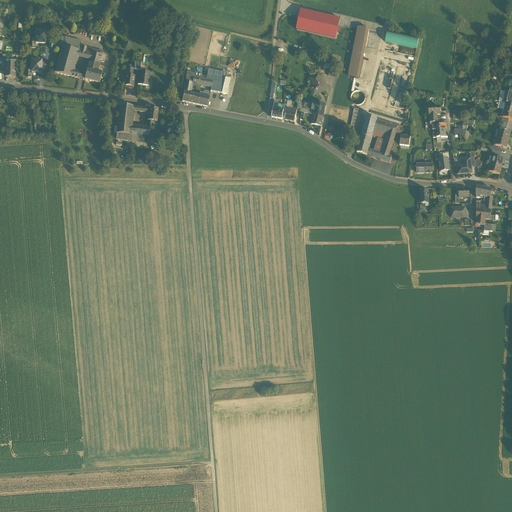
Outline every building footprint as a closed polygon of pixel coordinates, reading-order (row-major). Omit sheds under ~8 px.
[(337,31),(338,27),(340,19),(301,10),(296,30),(335,39),(337,31)] [(348,76),(359,79),(369,30),(358,27),(348,76)] [(35,32),(35,40),(35,43),(36,43),(45,44),(45,32),(35,32)] [(388,33),(386,42),(418,49),(420,40),(388,33)] [(80,46),(81,42),(65,37),(64,38),(62,47),(78,51),(80,46)] [(73,71),(77,55),(78,51),(62,47),(55,73),(71,77),(73,71)] [(103,52),(86,48),(84,57),(90,58),(87,70),(97,72),(98,69),(103,52)] [(41,61),(31,61),(31,69),(31,72),(32,72),(41,73),(41,61)] [(5,76),(15,77),(15,64),(6,64),(5,69),(5,76)] [(331,66),(330,66),(335,67),(333,74),(329,73),(328,76),(334,78),(336,67),(335,67),(331,66)] [(219,83),(224,84),(226,78),(227,73),(209,69),(208,74),(217,76),(217,78),(220,79),(219,83)] [(87,70),(86,74),(85,80),(99,84),(102,74),(97,72),(87,70)] [(138,85),(149,87),(151,74),(143,73),(140,72),(138,85)] [(184,92),(191,93),(192,88),(192,85),(196,86),(196,84),(206,86),(208,80),(206,80),(206,79),(200,78),(194,77),(195,74),(187,72),(184,92)] [(211,91),(222,93),(224,84),(219,83),(220,79),(217,78),(217,76),(208,74),(206,80),(208,80),(206,86),(211,87),(211,89),(211,91)] [(126,85),(133,86),(134,76),(132,76),(127,75),(126,85)] [(310,87),(313,96),(325,90),(318,75),(313,77),(316,84),(310,87)] [(222,93),(227,94),(231,79),(226,78),(224,84),(222,93)] [(200,95),(191,93),(184,92),(182,102),(207,107),(211,92),(204,91),(203,96),(202,96),(203,93),(201,92),(200,92),(200,95)] [(364,101),(365,98),(365,96),(363,93),(361,92),(358,91),(355,91),(354,92),(353,93),(351,95),(351,98),(351,101),(353,103),(355,105),(358,105),(360,105),(363,103),(364,101)] [(508,97),(504,96),(503,103),(504,103),(511,105),(511,97),(508,96),(508,97)] [(271,117),(282,119),(283,114),(283,113),(284,111),(279,110),(280,107),(278,106),(278,104),(274,103),(271,117)] [(304,107),(301,106),(301,109),(300,112),(312,114),(313,111),(311,111),(312,105),(304,103),(304,107)] [(325,105),(314,103),(314,105),(312,105),(311,111),(313,111),(312,114),(313,115),(323,117),(325,105)] [(511,105),(504,103),(502,110),(503,110),(511,112),(511,105)] [(119,115),(117,134),(129,135),(131,126),(132,112),(133,107),(120,106),(119,109),(119,115)] [(285,120),(295,122),(297,110),(292,109),(287,108),(286,114),(286,115),(285,119),(285,120)] [(430,124),(432,123),(437,123),(437,115),(440,115),(439,108),(429,108),(429,115),(430,120),(430,124)] [(148,121),(151,122),(157,122),(158,110),(149,109),(148,114),(148,121)] [(350,131),(355,132),(358,126),(363,111),(354,109),(350,131)] [(511,120),(511,112),(503,110),(501,116),(503,117),(503,118),(504,118),(511,120)] [(323,117),(313,115),(311,124),(316,125),(320,126),(321,126),(323,117)] [(371,139),(372,135),(374,130),(377,119),(367,116),(362,133),(360,132),(358,138),(361,139),(361,136),(371,139)] [(377,119),(374,130),(388,135),(394,137),(396,133),(398,126),(377,119)] [(502,119),(502,122),(501,125),(500,129),(506,130),(507,127),(507,124),(508,121),(502,119)] [(142,127),(131,126),(129,135),(117,134),(116,140),(148,144),(151,127),(151,122),(148,121),(147,124),(144,124),(144,126),(142,126),(142,127)] [(462,134),(461,139),(463,139),(464,139),(464,136),(465,136),(466,132),(466,130),(458,129),(458,133),(457,134),(462,134)] [(378,139),(386,141),(388,135),(374,130),(372,135),(374,136),(373,137),(378,139)] [(436,138),(441,138),(441,130),(439,130),(433,130),(433,138),(436,138)] [(500,131),(498,139),(508,141),(510,134),(505,133),(500,131)] [(394,137),(388,135),(386,141),(382,154),(380,160),(390,163),(392,157),(388,156),(389,154),(394,137)] [(357,153),(367,156),(369,150),(371,139),(361,136),(361,139),(357,153)] [(400,145),(409,146),(409,145),(410,137),(401,136),(400,145)] [(377,152),(382,154),(386,141),(378,139),(374,151),(377,152)] [(506,149),(508,141),(498,139),(496,147),(506,149)] [(490,147),(489,150),(489,153),(488,155),(492,156),(492,157),(494,157),(498,158),(498,156),(500,156),(500,153),(501,149),(490,147)] [(367,156),(376,158),(377,152),(374,151),(369,150),(367,156)] [(474,167),(477,167),(479,161),(475,161),(474,160),(476,152),(470,152),(470,158),(471,167),(474,166),(474,167)] [(494,157),(492,165),(502,167),(503,160),(498,158),(494,157)] [(457,166),(458,174),(472,173),(471,167),(470,158),(465,159),(465,165),(463,165),(457,166)] [(442,159),(439,160),(440,172),(449,170),(448,159),(442,159)] [(417,173),(432,173),(432,164),(425,164),(417,165),(417,173)] [(500,175),(502,167),(492,165),(491,164),(489,164),(488,168),(491,168),(490,173),(500,175)] [(491,189),(482,187),(480,196),(482,196),(484,196),(488,197),(490,198),(490,197),(490,196),(491,189)] [(459,198),(469,197),(469,190),(459,190),(459,196),(459,198)] [(459,216),(459,218),(465,218),(465,208),(461,208),(460,208),(451,208),(451,216),(459,216)] [(477,219),(485,219),(486,210),(482,210),(480,210),(476,209),(476,218),(477,219)]
